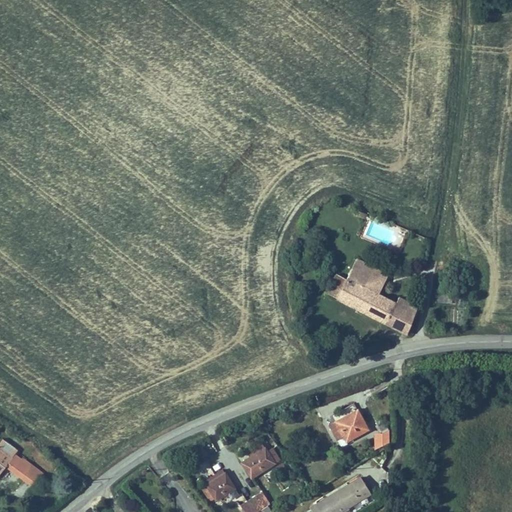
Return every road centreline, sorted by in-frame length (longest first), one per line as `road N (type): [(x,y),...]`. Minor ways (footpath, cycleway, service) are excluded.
road 1 (tertiary): [(511,338),(417,345),(345,364),(131,452),(60,511)]
road 2 (track): [(417,345),(454,149),(464,0)]
